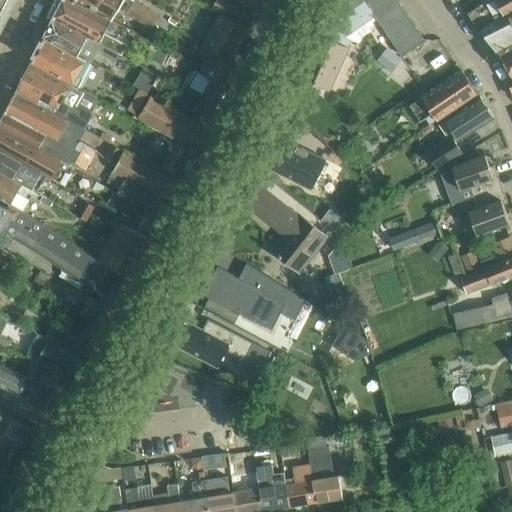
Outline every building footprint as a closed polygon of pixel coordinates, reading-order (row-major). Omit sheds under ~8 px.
[(73,0),(62,0),(53,19),(119,54),(122,57),(128,47),(106,35),(112,21),(73,0)] [(73,0),(112,21),(123,2),(128,5),(124,11),(154,28),(161,15),(133,0),(73,0)] [(218,0),(214,8),(221,12),(248,26),(255,13),(231,0),(218,0)] [(237,0),(255,9),(260,0),(237,0)] [(318,34),(300,76),(316,83),(318,92),(328,88),(332,90),(353,40),(360,43),(362,37),(375,27),(370,20),(375,16),(371,9),(364,0),(335,0),(326,7),(331,15),(320,22),(324,29),(322,31),(320,35),(318,34)] [(364,0),(371,9),(383,0),(364,0)] [(379,20),(402,5),(398,0),(383,0),(371,9),(375,16),(376,15),(379,20)] [(479,34),(511,17),(511,0),(489,0),(484,3),(466,13),(479,34)] [(402,5),(379,20),(387,32),(410,16),(402,5)] [(221,12),(204,44),(233,63),(252,29),(248,26),(221,12)] [(418,28),(410,16),(387,32),(395,43),(418,28)] [(497,49),(499,51),(511,44),(511,17),(511,18),(511,24),(487,38),(496,49),(497,49)] [(53,19),(43,37),(78,56),(85,43),(94,48),(93,49),(115,61),(119,54),(53,19)] [(403,55),(426,40),(418,28),(395,43),(403,55)] [(43,37),(31,62),(77,88),(92,62),(91,62),(85,58),(84,59),(78,56),(43,37)] [(206,69),(203,75),(229,91),(242,68),(233,63),(204,44),(203,45),(204,45),(198,55),(210,61),(206,69)] [(511,44),(499,51),(511,74),(511,44)] [(388,47),(378,60),(391,71),(402,58),(388,47)] [(436,47),(420,56),(425,67),(442,58),(436,47)] [(30,62),(14,93),(48,111),(52,104),(57,107),(56,109),(86,126),(91,117),(75,107),(82,93),(76,90),(77,88),(30,62)] [(133,84),(140,88),(148,93),(152,85),(158,74),(143,66),(133,84)] [(422,96),(411,104),(421,119),(426,116),(432,124),(439,119),(448,113),(478,93),(462,69),(429,92),(422,96)] [(196,111),(192,117),(217,133),(218,133),(226,120),(220,116),(233,93),(229,91),(203,75),(195,70),(193,75),(209,85),(202,97),(186,87),(178,101),(196,111)] [(99,100),(77,88),(76,90),(82,93),(75,107),(91,117),(99,100)] [(128,109),(136,114),(148,93),(140,88),(130,106),(128,109)] [(14,93),(0,121),(0,128),(70,167),(74,162),(87,169),(97,150),(81,141),(86,131),(48,111),(14,93)] [(217,133),(192,117),(152,95),(139,118),(203,153),(217,133)] [(451,115),(441,122),(450,136),(452,134),(457,142),(465,136),(494,117),(491,113),(480,97),(455,113),(451,115)] [(0,128),(0,150),(46,175),(52,178),(59,166),(68,171),(70,167),(0,128)] [(279,133),(263,161),(305,186),(321,159),(279,133)] [(428,150),(442,171),(466,155),(457,142),(452,134),(450,136),(428,150)] [(114,171),(178,207),(190,187),(167,175),(124,151),(111,144),(104,159),(116,165),(114,171)] [(167,175),(190,187),(205,159),(201,157),(183,147),(167,175)] [(0,150),(0,168),(37,191),(46,175),(0,150)] [(455,169),(443,174),(454,205),(459,203),(475,197),(503,187),(497,170),(493,172),(491,166),(487,155),(454,167),(455,169)] [(0,241),(7,228),(88,279),(95,269),(106,276),(96,291),(102,295),(98,301),(92,311),(110,322),(135,282),(88,253),(22,210),(29,199),(32,196),(49,206),(52,200),(37,191),(0,168),(0,241)] [(116,193),(170,223),(178,207),(114,171),(107,183),(118,189),(116,193)] [(274,251),(302,273),(330,237),(302,215),(301,216),(263,187),(248,206),(279,230),(285,223),(292,229),(274,251)] [(475,197),(459,203),(463,214),(470,211),(478,234),(511,222),(505,205),(509,204),(503,187),(475,197)] [(116,193),(114,191),(107,202),(140,222),(137,226),(160,239),(170,223),(116,193)] [(76,215),(87,221),(95,208),(84,201),(76,215)] [(330,210),(323,220),(336,230),(344,220),(330,210)] [(88,253),(135,282),(159,243),(158,243),(120,222),(111,235),(107,242),(99,237),(88,253)] [(413,228),(389,237),(393,250),(418,241),(413,228)] [(511,239),(511,236),(491,243),(497,259),(511,253),(511,239)] [(440,239),(429,252),(439,260),(449,247),(440,239)] [(474,251),(461,255),(467,271),(479,266),(474,251)] [(511,258),(462,278),(468,293),(511,275),(511,258)] [(218,267),(205,293),(274,328),(281,313),(296,320),(306,300),(247,262),(239,277),(218,267)] [(48,275),(40,270),(31,285),(40,290),(48,275)] [(454,313),(458,329),(511,316),(511,312),(507,292),(492,297),(493,303),(454,313)] [(78,315),(87,320),(92,311),(98,301),(90,296),(78,315)] [(87,320),(78,315),(71,311),(67,318),(82,328),(87,320)] [(82,328),(80,332),(97,342),(98,343),(110,322),(92,311),(87,320),(82,328)] [(186,321),(174,344),(219,367),(229,350),(245,358),(263,368),(271,352),(209,319),(204,330),(186,321)] [(346,325),(333,345),(348,356),(351,352),(359,357),(369,341),(346,325)] [(61,340),(59,344),(88,360),(97,342),(80,332),(69,327),(61,340)] [(34,360),(46,366),(78,381),(79,377),(88,360),(59,344),(39,334),(38,337),(36,336),(27,353),(28,353),(26,357),(34,360)] [(0,335),(0,343),(8,347),(11,341),(0,335)] [(34,360),(26,376),(39,382),(50,387),(70,396),(78,381),(46,366),(34,360)] [(50,387),(39,382),(26,376),(0,363),(0,384),(21,394),(24,387),(35,392),(30,403),(61,417),(70,396),(50,387)] [(488,388),(474,395),(480,405),(493,398),(488,388)] [(511,402),(496,406),(500,427),(511,424),(511,402)] [(451,418),(437,421),(439,429),(453,426),(451,418)] [(370,431),(358,433),(360,442),(372,441),(370,431)] [(473,439),(465,441),(469,455),(476,453),(473,439)] [(291,445),(281,446),(283,457),(294,455),(293,445),(291,445)] [(328,446),(309,449),(312,466),(317,502),(343,498),(339,475),(335,476),(332,463),(331,453),(329,452),(328,446)] [(251,451),(237,453),(239,467),(253,465),(251,451)] [(202,457),(191,458),(192,465),(197,469),(204,468),(204,464),(202,457)] [(507,489),(508,495),(509,498),(511,497),(511,459),(501,462),(507,489)] [(295,474),(286,475),(290,506),(317,502),(312,467),(310,467),(310,465),(294,467),(295,474)] [(272,466),(257,468),(264,511),(290,506),(286,475),(284,475),(286,484),(276,485),(272,466)] [(122,468),(124,479),(132,477),(130,467),(122,468)] [(122,468),(113,469),(114,479),(123,478),(122,468)] [(245,490),(234,492),(238,511),(254,511),(264,511),(257,468),(257,470),(258,473),(247,475),(249,486),(245,486),(245,490)] [(206,479),(211,511),(238,511),(234,492),(231,493),(228,476),(215,478),(206,479)] [(195,499),(182,501),(183,511),(211,511),(206,479),(192,481),(195,499)] [(170,493),(154,495),(157,511),(183,511),(182,501),(179,484),(176,485),(169,486),(170,493)] [(130,511),(129,505),(123,505),(120,489),(120,485),(96,489),(99,511),(130,511)] [(126,489),(129,505),(130,511),(157,511),(154,495),(153,495),(154,497),(140,499),(138,487),(126,489)]
